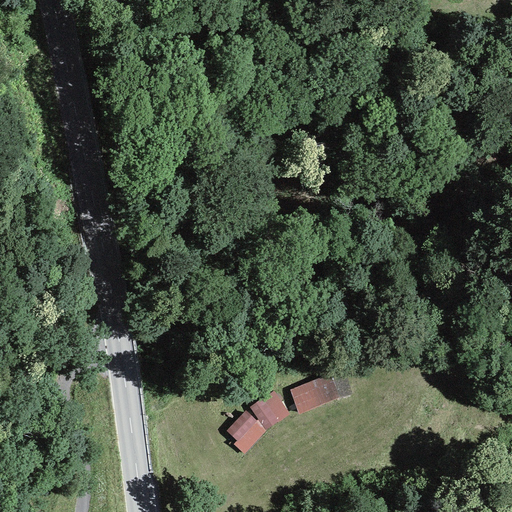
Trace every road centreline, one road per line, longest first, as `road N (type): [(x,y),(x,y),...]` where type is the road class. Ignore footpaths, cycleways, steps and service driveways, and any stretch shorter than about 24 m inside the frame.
road 1 (tertiary): [(51,0),(141,511)]
road 2 (track): [(81,511),(83,470),(62,385),(78,363),(117,341)]
